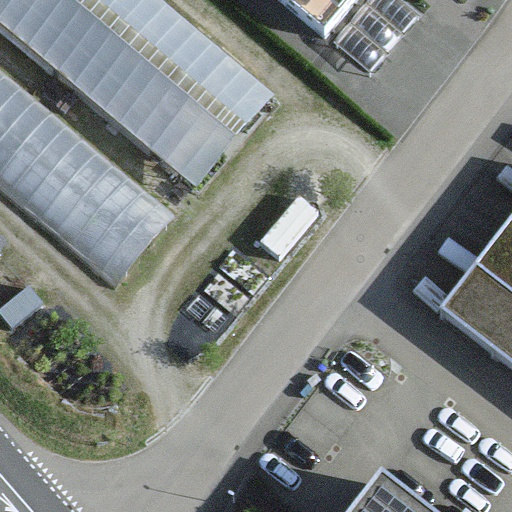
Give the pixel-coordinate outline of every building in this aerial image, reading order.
[(268,111),(135,0),(0,0),(0,28),(197,194),(268,111)] [(278,0),(325,39),(357,0),(278,0)] [(169,225),(0,82),(0,191),(115,288),(169,225)] [(511,231),(438,327),(511,384),(511,231)] [(418,511),(382,483),(360,511),(418,511)]
